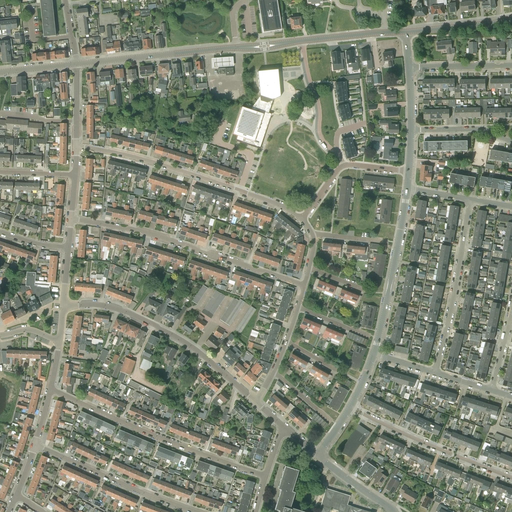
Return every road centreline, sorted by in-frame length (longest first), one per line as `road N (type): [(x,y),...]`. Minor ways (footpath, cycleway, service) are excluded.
road 1 (residential): [(304,285),(147,232),(71,219)]
road 2 (residential): [(302,219),(241,191),(77,147)]
road 3 (residential): [(265,476),(50,389)]
road 4 (residential): [(256,402),(195,349),(135,315),(98,304),(63,307)]
road 5 (residential): [(511,477),(350,404)]
road 6 (residential): [(433,372),(470,200)]
road 7 (residential): [(194,511),(36,444)]
road 8 (tertiary): [(374,355),(407,190)]
road 9 (secondary): [(76,64),(236,48)]
road 10 (residential): [(302,41),(321,137),(342,166)]
